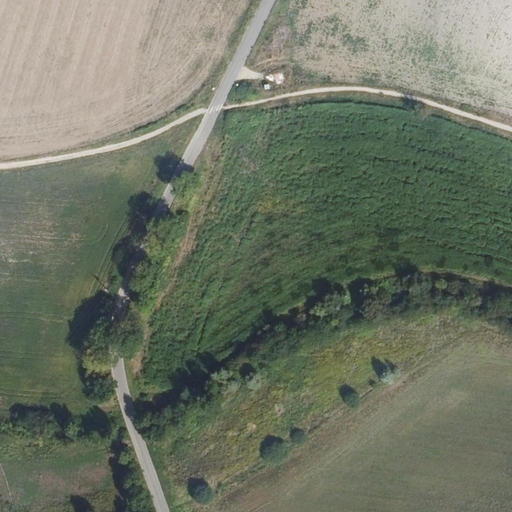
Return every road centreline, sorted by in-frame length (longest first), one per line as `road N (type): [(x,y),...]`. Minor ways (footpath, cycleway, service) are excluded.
road 1 (tertiary): [(269,0),(124,300),(122,383),(162,511)]
road 2 (track): [(511,302),(444,277),(324,304),(290,320)]
road 3 (track): [(0,166),(112,146),(214,109)]
